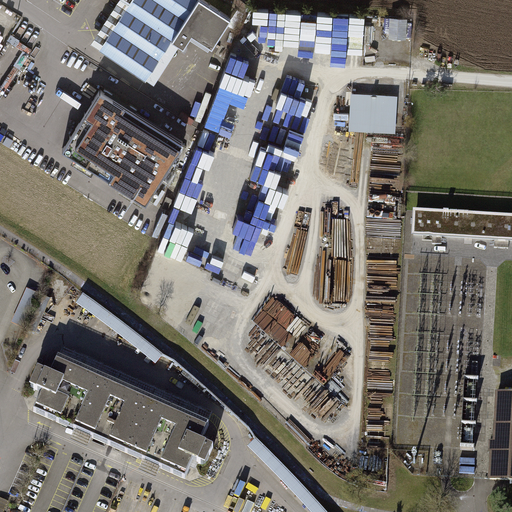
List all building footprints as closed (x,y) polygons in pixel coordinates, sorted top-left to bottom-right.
[(229,18),(200,0),(129,0),(98,49),(144,80),(181,24),(212,44),(229,18)] [(363,68),(366,20),(270,14),(270,16),(254,15),(251,55),(268,56),(268,40),(278,40),(277,47),(285,47),(284,60),(301,61),(301,57),(332,59),(333,36),(349,37),(348,67),(363,68)] [(293,87),(303,89),(301,98),(314,101),(318,83),(296,77),(293,87)] [(185,139),(99,87),(62,147),(148,199),(185,139)] [(398,102),(372,100),(366,181),(392,183),(398,102)] [(257,154),(265,131),(229,118),(228,121),(229,121),(222,142),(257,154)] [(262,255),(275,220),(241,208),(220,265),(248,275),(256,253),(262,255)] [(216,209),(212,220),(228,225),(231,214),(216,209)] [(511,217),(413,212),(412,236),(511,241),(511,217)] [(227,343),(242,310),(197,291),(182,324),(227,343)] [(30,292),(19,314),(27,318),(39,296),(30,292)] [(166,355),(84,298),(77,309),(159,365),(166,355)] [(209,425),(57,357),(49,375),(40,371),(32,389),(41,393),(33,412),(185,479),(193,461),(204,466),(212,447),(201,442),(209,425)] [(511,394),(495,393),(491,479),(491,482),(511,482),(511,394)] [(251,451),(308,511),(325,511),(268,450),(263,455),(255,447),(251,451)]
